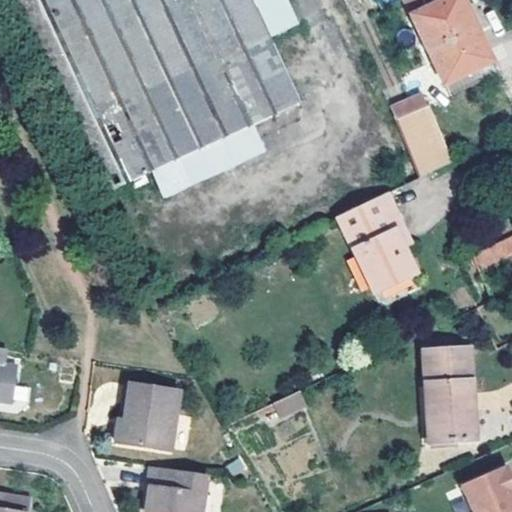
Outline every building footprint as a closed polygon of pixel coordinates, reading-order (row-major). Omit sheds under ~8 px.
[(7,0),(62,116),(100,196),(199,149),(298,103),(252,1),(251,0),(7,0)] [(401,0),(448,97),(497,73),(462,0),(442,0),(440,1),(438,0),(401,0)] [(395,122),(418,178),(420,177),(447,164),(424,111),(395,122)] [(414,273),(402,247),(394,230),(402,226),(386,193),(336,217),(372,293),(414,273)] [(394,230),(402,247),(410,243),(402,226),(394,230)] [(511,235),(498,243),(492,231),(466,245),(480,271),(511,253),(511,235)] [(468,349),(420,352),(426,444),(474,441),(468,349)] [(122,384),(117,421),(124,422),(129,385),(122,384)] [(114,443),(159,450),(166,411),(175,413),(178,393),(129,385),(124,422),(117,421),(114,443)] [(298,390),(271,403),(278,417),(305,404),(298,390)] [(166,411),(159,450),(169,451),(175,413),(166,411)] [(502,466),(457,486),(468,511),(511,511),(511,493),(511,492),(508,494),(503,484),(509,481),(502,466)] [(198,511),(203,475),(145,467),(142,487),(147,488),(144,511),(198,511)] [(511,487),(509,481),(503,484),(508,494),(511,492),(511,487)] [(0,511),(15,511),(7,511),(8,495),(0,493),(0,511)]
